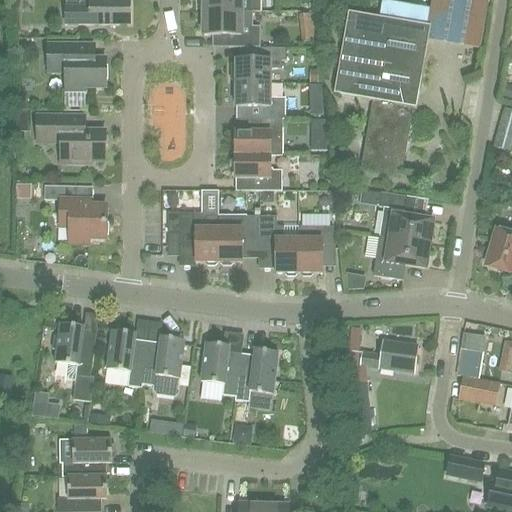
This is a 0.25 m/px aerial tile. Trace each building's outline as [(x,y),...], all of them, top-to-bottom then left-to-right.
[(66,26),(90,26),(130,26),(130,0),(108,0),(77,0),(78,9),(66,9),(66,26)] [(199,0),(199,11),(204,11),(204,13),(241,13),(261,13),(260,0),(199,0)] [(382,1),(379,19),(349,14),(334,96),(373,102),(361,170),(402,177),(414,109),(416,110),(428,44),(485,54),(493,0),(432,0),(431,10),(382,1)] [(241,28),(241,13),(204,13),(204,37),(228,37),(228,49),(260,49),(260,28),(241,28)] [(321,17),(308,16),(307,40),(320,40),(321,17)] [(48,46),(48,72),(48,74),(66,74),(66,92),(84,92),(84,89),(106,89),(106,60),(96,60),(96,46),(48,46)] [(286,62),(286,49),(261,49),(261,62),(236,61),(236,65),(231,65),(231,81),(236,81),(236,85),(271,85),(271,70),(281,70),(281,62),(286,62)] [(271,99),(271,85),(236,85),(236,109),(261,109),(261,121),(283,121),(286,121),(286,99),(271,99)] [(323,103),(310,103),(310,118),(325,118),(324,108),(324,103),(323,103)] [(493,148),(511,154),(511,153),(511,111),(504,109),(493,148)] [(93,162),(105,162),(106,149),(108,146),(108,139),(106,136),(106,133),(86,133),(87,118),(38,118),(38,144),(61,144),(61,165),(90,165),(93,162)] [(235,157),(271,157),(270,146),(282,146),(283,121),(261,121),(260,121),(260,134),(235,134),(235,142),(232,145),(232,153),(235,156),(235,157)] [(311,152),(328,152),(326,138),(311,138),(311,152)] [(270,169),(271,157),(235,157),(235,158),(232,161),(232,169),(235,172),(235,180),(260,180),(260,193),(282,193),(282,172),(273,172),(270,169)] [(32,203),(32,184),(17,184),(16,212),(25,212),(25,207),(30,208),(30,203),(32,203)] [(106,208),(94,208),(89,208),(89,203),(75,202),(75,189),(45,188),(45,202),(61,202),(60,228),(70,228),(70,245),(88,245),(89,240),(105,240),(106,208)] [(404,217),(407,199),(381,195),(379,208),(385,209),(380,238),(430,246),(433,222),(404,217)] [(209,218),(223,218),(223,206),(210,206),(209,218)] [(196,250),(196,265),(204,265),(207,268),(215,268),(218,265),(219,265),(219,218),(205,218),(202,215),(179,215),(179,222),(168,222),(168,249),(179,249),(186,249),(190,245),(195,250),(196,250)] [(335,228),(335,217),(307,217),(307,228),(335,228)] [(258,251),(259,251),(259,218),(234,218),(219,218),(219,265),(220,265),(223,268),(231,268),(234,265),(242,265),(242,240),(259,241),(258,251)] [(298,275),(299,276),(299,229),(298,229),(298,240),(287,240),(284,237),(284,228),(277,228),(277,218),(259,218),(259,251),(276,251),(276,275),(284,275),(287,278),(295,278),(298,275)] [(511,226),(510,235),(497,231),(486,267),(497,270),(498,273),(506,276),(508,274),(511,274),(511,226)] [(333,229),(299,229),(299,276),(300,276),(303,278),(311,278),(314,276),(322,276),(323,251),(336,251),(333,229)] [(404,267),(426,270),(430,246),(380,238),(375,278),(402,282),(404,267)] [(83,335),(84,329),(60,326),(59,339),(54,339),(53,351),(57,352),(55,365),(63,366),(62,370),(64,374),(68,380),(71,382),(76,383),(74,402),(88,404),(96,337),(83,335)] [(128,388),(142,390),(148,344),(135,342),(136,336),(112,333),(107,371),(130,374),(128,388)] [(160,345),(148,344),(142,390),(143,387),(154,388),(153,393),(157,397),(175,400),(179,396),(180,392),(178,392),(185,342),(161,339),(160,345)] [(368,384),(366,369),(413,376),(418,347),(383,341),(381,356),(362,353),(362,355),(347,353),(349,366),(351,385),(354,385),(368,384)] [(511,375),(511,344),(505,343),(499,373),(511,375)] [(230,348),(224,348),(206,345),(201,384),(224,387),(222,397),(235,399),(235,402),(236,403),(242,356),(229,354),(230,348)] [(242,356),(236,403),(249,404),(251,394),(273,397),(279,355),(255,352),(254,358),(242,356)] [(456,377),(463,378),(501,386),(501,381),(481,377),(484,355),(460,352),(456,377)] [(501,386),(463,378),(458,401),(496,408),(501,386)] [(373,435),(370,411),(368,384),(354,385),(358,436),(373,435)] [(172,424),(170,436),(182,438),(184,426),(172,424)] [(250,446),(251,435),(247,429),(235,428),(233,444),(250,446)] [(63,478),(106,477),(106,465),(112,465),(112,441),(59,442),(60,465),(62,465),(63,478)] [(486,465),(450,457),(445,478),(482,486),(486,465)] [(511,511),(511,474),(500,472),(497,486),(493,485),(488,507),(511,511)] [(327,484),(321,474),(311,480),(317,490),(327,484)] [(106,477),(63,478),(63,479),(68,479),(68,501),(58,501),(57,511),(101,511),(101,501),(107,501),(107,477),(106,477)]
